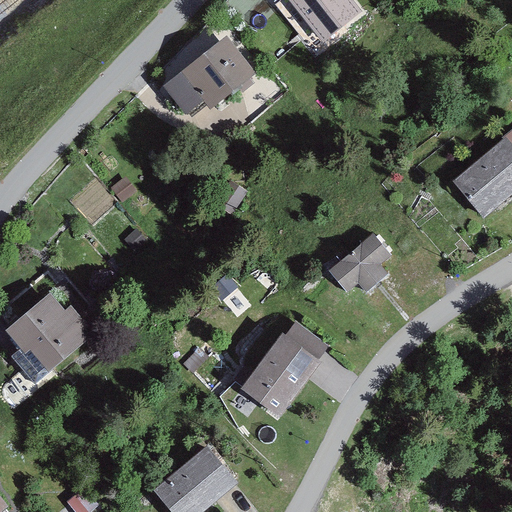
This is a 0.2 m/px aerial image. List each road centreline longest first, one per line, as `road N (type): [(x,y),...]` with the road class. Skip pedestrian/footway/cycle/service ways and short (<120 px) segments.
road 1 (residential): [(298,511),(351,407),(410,335),(511,265)]
road 2 (residential): [(190,0),(0,206)]
